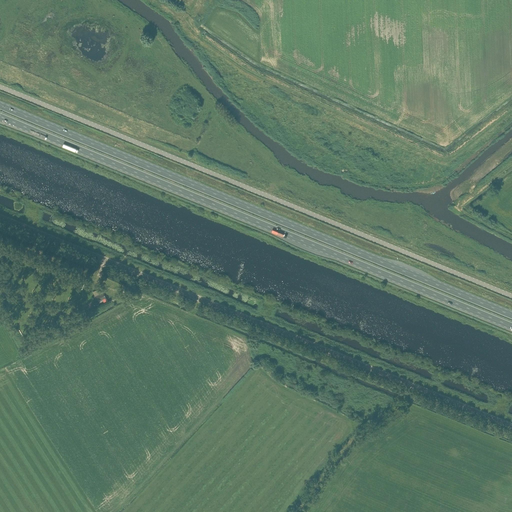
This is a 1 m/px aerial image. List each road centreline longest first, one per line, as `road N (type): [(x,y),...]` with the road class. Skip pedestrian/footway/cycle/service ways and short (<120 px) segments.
road 1 (trunk): [(0,116),(511,326)]
road 2 (trunk): [(511,315),(0,105)]
road 3 (unclassified): [(0,86),(511,296)]
road 4 (unclassified): [(511,425),(0,217)]
road 5 (track): [(511,121),(422,184),(148,0)]
road 6 (track): [(414,385),(347,447),(297,511)]
road 7 (track): [(511,164),(457,207),(511,240)]
